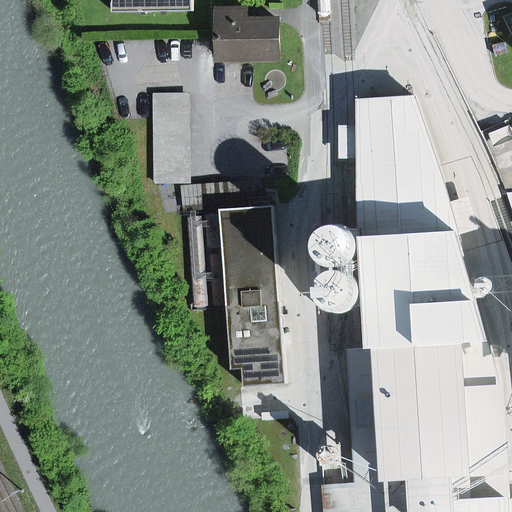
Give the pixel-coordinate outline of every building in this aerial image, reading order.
[(114,0),(114,13),(194,11),(194,0),(114,0)] [(220,59),(280,57),(279,20),(247,21),(246,10),(218,10),(220,59)] [(155,95),(156,184),(186,183),(185,94),(155,95)] [(443,179),(415,96),(362,100),(363,227),(366,227),(366,230),(316,233),(321,309),(371,306),(374,349),(382,348),(391,483),(342,486),(325,487),(326,511),(508,511),(501,384),(476,295),(471,278),(443,179)] [(188,211),(254,206),(252,183),(186,187),(188,211)] [(246,387),(288,384),(275,207),(222,211),(233,359),(245,369),(246,387)] [(207,250),(222,249),(219,214),(204,215),(207,250)] [(195,306),(210,305),(203,216),(188,218),(195,306)] [(215,307),(227,306),(223,252),(211,253),(215,307)] [(476,295),(511,293),(511,275),(471,278),(476,295)] [(342,486),(391,483),(382,348),(374,349),(349,350),(357,473),(341,474),(342,486)] [(324,468),(343,466),(342,443),(322,444),(324,468)]
